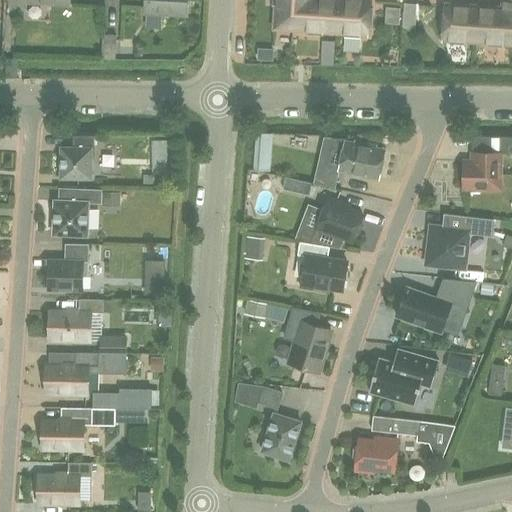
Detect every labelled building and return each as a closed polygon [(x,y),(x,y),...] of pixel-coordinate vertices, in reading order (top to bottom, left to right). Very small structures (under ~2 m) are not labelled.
[(186,0),(146,0),(146,12),(186,14),(186,0)] [(277,5),(276,27),(292,28),(292,18),(293,11),(310,12),(310,0),(272,0),(273,4),(277,5)] [(292,28),(307,29),(307,33),(323,34),(323,30),(335,31),(337,0),(310,0),(310,12),(293,11),(292,18),(292,28)] [(345,36),(360,37),(361,32),(367,33),(367,24),(371,25),(373,9),(368,8),(368,0),(337,0),(335,31),(345,31),(345,36)] [(511,25),(511,0),(504,0),(504,9),(503,25),(511,25)] [(405,1),(404,13),(416,14),(417,2),(405,1)] [(465,39),(475,40),(477,7),(446,5),(445,14),(441,13),(440,29),(444,29),(443,38),(449,38),(449,43),(465,44),(465,39)] [(388,7),(387,22),(399,23),(400,7),(388,7)] [(504,9),(477,7),(475,40),(487,41),(487,45),(503,46),(503,42),(511,42),(511,25),(503,25),(504,9)] [(103,34),(102,58),(115,59),(116,35),(103,34)] [(258,48),(258,59),(273,60),(274,48),(258,48)] [(334,53),(322,52),(321,64),(333,65),(334,53)] [(81,148),(61,147),(61,177),(91,178),(91,157),(94,157),(94,136),(81,136),(81,148)] [(511,136),(473,136),(472,161),(464,161),(463,189),(501,190),(501,175),(501,153),(511,153),(511,136)] [(169,140),(152,140),(152,174),(170,173),(169,140)] [(379,177),(385,150),(345,142),(339,169),(379,177)] [(255,152),(253,169),(271,171),(272,154),(255,152)] [(311,183),(285,177),(283,189),(309,195),(311,183)] [(101,190),(86,189),(86,202),(55,200),(54,234),(87,235),(88,203),(101,203),(101,190)] [(103,192),(103,205),(121,206),(122,192),(103,192)] [(342,203),(328,198),(317,227),(321,229),(316,244),(340,248),(344,237),(353,240),(355,235),(360,233),(363,225),(361,220),(363,214),(341,206),(342,203)] [(464,268),(469,232),(491,234),(493,219),(445,213),(444,227),(431,226),(427,263),(464,268)] [(511,236),(506,234),(502,245),(511,248),(511,236)] [(245,235),(243,257),(260,259),(263,237),(245,235)] [(300,241),(298,254),(306,256),(303,278),(316,280),(315,289),(328,291),(329,287),(342,290),(347,261),(328,258),(330,246),(300,241)] [(49,260),(48,288),(82,289),(83,275),(88,276),(89,261),(88,261),(89,244),(65,244),(65,261),(49,260)] [(145,277),(145,294),(164,294),(165,277),(145,277)] [(397,315),(441,332),(451,304),(466,309),(476,281),(444,278),(437,297),(407,286),(397,315)] [(482,284),(481,294),(493,295),(494,285),(482,284)] [(103,313),(103,301),(103,299),(79,298),(79,312),(50,311),(50,339),(90,340),(90,312),(103,313)] [(244,298),(242,312),(263,317),(263,316),(266,303),(244,298)] [(171,311),(172,302),(156,302),(156,311),(171,311)] [(292,307),(283,338),(297,342),(290,363),(295,365),(318,372),(331,329),(318,325),(321,312),(317,311),(294,307),(292,307)] [(102,337),(102,353),(126,353),(126,337),(102,337)] [(431,386),(438,360),(397,348),(393,362),(378,357),(368,391),(414,404),(420,383),(431,386)] [(47,365),(47,393),(87,393),(87,374),(126,375),(126,353),(102,353),(75,353),(75,365),(47,365)] [(461,356),(456,373),(468,376),(472,359),(461,356)] [(151,357),(151,370),(163,370),(164,357),(151,357)] [(501,396),(503,383),(490,381),(488,394),(501,396)] [(282,392),(263,386),(258,401),(278,408),(282,392)] [(120,392),(120,408),(151,408),(151,388),(120,388),(120,392)] [(83,449),(83,424),(115,424),(115,408),(65,407),(65,420),(43,420),(43,448),(83,449)] [(274,413),(262,451),(289,459),(301,421),(274,413)] [(393,432),(415,435),(414,440),(426,442),(431,453),(430,454),(439,458),(452,424),(395,418),(393,432)] [(382,441),(359,439),(359,444),(354,448),(353,456),(357,461),(356,466),(394,471),(397,439),(383,438),(382,441)] [(39,475),(39,503),(81,503),(81,499),(91,500),(92,476),(92,462),(68,462),(68,475),(39,475)] [(151,511),(151,498),(138,498),(138,511),(151,511)]
